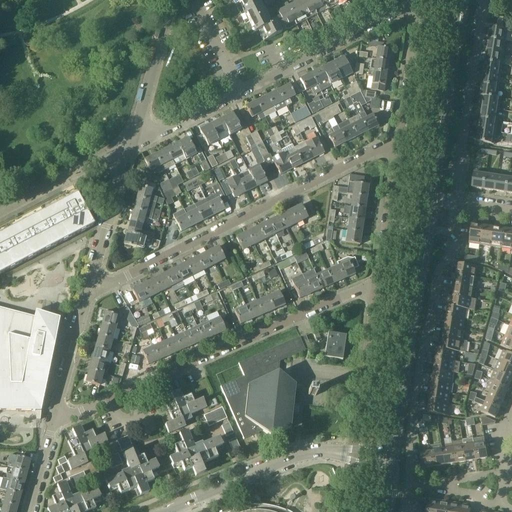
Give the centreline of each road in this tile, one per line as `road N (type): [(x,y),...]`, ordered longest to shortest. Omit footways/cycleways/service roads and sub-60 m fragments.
road 1 (residential): [(55,414),(70,416),(360,288),(375,290)]
road 2 (residential): [(90,285),(110,285),(398,139)]
road 3 (residential): [(408,484),(423,337),(457,203)]
road 4 (tertiary): [(391,461),(432,199)]
road 5 (tertiary): [(159,511),(316,450),(391,461)]
road 6 (residential): [(457,203),(483,0)]
road 7 (tertiary): [(432,199),(462,0)]
road 8 (residential): [(240,91),(413,3)]
road 9 (residential): [(375,290),(398,139)]
road 10 (residential): [(129,146),(171,0)]
road 11 (residential): [(0,214),(129,146)]
road 12 (residential): [(90,285),(129,146)]
road 13 (residential): [(398,139),(413,3)]
road 14 (residential): [(55,414),(90,285)]
road 15 (residential): [(129,146),(240,91)]
